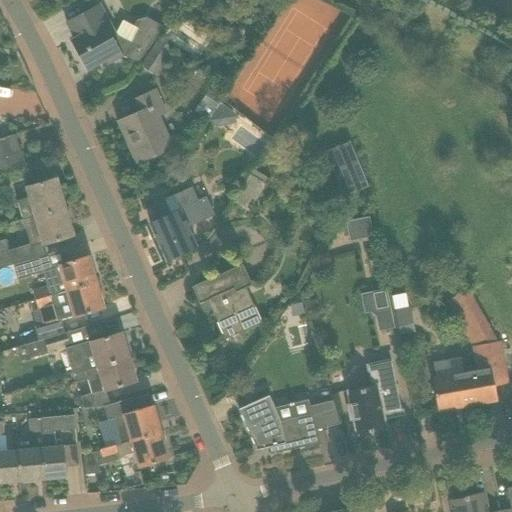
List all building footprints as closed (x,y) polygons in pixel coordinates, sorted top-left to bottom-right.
[(211,12),(198,3),(190,14),(203,23),(211,12)] [(81,48),(77,50),(88,69),(106,60),(108,63),(121,56),(138,64),(163,26),(147,18),(137,21),(134,26),(123,21),(117,35),(99,4),(67,22),(81,48)] [(159,39),(141,66),(154,74),(173,48),(159,39)] [(177,66),(182,58),(174,52),(169,60),(177,66)] [(141,110),(117,120),(118,122),(122,120),(133,145),(129,147),(137,164),(173,147),(159,116),(166,113),(156,89),(135,98),(141,110)] [(238,116),(221,103),(208,121),(217,127),(233,124),(238,116)] [(0,139),(0,158),(21,152),(15,135),(0,139)] [(351,140),(327,149),(344,195),(368,186),(351,140)] [(0,176),(9,173),(21,170),(26,168),(21,152),(0,158),(0,176)] [(179,164),(171,175),(183,184),(191,172),(179,164)] [(250,175),(234,202),(250,211),(266,184),(250,175)] [(27,197),(18,200),(23,219),(65,207),(57,178),(25,187),(27,197)] [(207,196),(198,200),(192,187),(174,195),(180,208),(150,222),(167,261),(198,247),(189,227),(215,215),(207,196)] [(23,219),(31,246),(42,242),(42,244),(73,235),(65,207),(23,219)] [(369,216),(346,222),(351,241),(374,236),(369,216)] [(0,241),(0,268),(13,264),(10,252),(6,240),(0,241)] [(36,300),(97,281),(89,255),(69,261),(51,267),(47,254),(13,264),(18,279),(43,271),(47,286),(33,290),(36,300)] [(225,339),(262,322),(246,287),(252,284),(243,264),(192,287),(200,303),(208,300),(225,339)] [(38,308),(53,303),(58,320),(61,319),(74,315),(74,316),(75,315),(75,316),(105,307),(97,281),(36,300),(38,308)] [(387,289),(372,292),(380,331),(394,328),(387,289)] [(495,385),(508,383),(500,341),(496,342),(468,291),(449,301),(474,346),(479,370),(433,378),(438,410),(498,399),(495,385)] [(411,307),(396,310),(400,335),(415,332),(411,307)] [(65,333),(61,319),(58,320),(43,324),(34,327),(38,341),(65,333)] [(48,353),(48,350),(69,344),(65,332),(65,333),(38,341),(25,344),(17,347),(21,361),(48,353)] [(130,356),(122,332),(66,348),(73,373),(97,365),(130,356)] [(106,390),(137,381),(130,356),(97,365),(73,373),(76,381),(89,378),(93,391),(81,395),(84,406),(99,406),(105,405),(110,404),(106,390)] [(354,419),(358,434),(386,428),(383,415),(402,411),(391,361),(368,366),(373,386),(348,391),(351,405),(348,405),(351,419),(354,419)] [(162,431),(154,405),(146,408),(143,395),(104,406),(108,419),(113,417),(121,442),(121,443),(162,431)] [(310,405),(277,413),(270,395),(239,409),(257,449),(271,446),(273,453),(319,443),(310,405)] [(67,476),(66,467),(64,445),(56,446),(54,430),(75,429),(74,414),(40,418),(41,433),(43,448),(46,478),(67,476)] [(36,418),(36,419),(29,419),(30,433),(41,433),(40,418),(36,418)] [(111,446),(100,450),(102,457),(118,452),(119,458),(135,453),(139,466),(169,457),(162,431),(121,443),(121,442),(111,445),(111,446)] [(43,448),(38,448),(19,450),(22,480),(46,478),(43,448)] [(0,451),(0,482),(22,480),(19,450),(0,451)] [(86,474),(100,473),(100,465),(99,452),(91,452),(84,453),(86,474)] [(511,511),(511,486),(508,487),(511,506),(511,507),(500,510),(500,511),(511,511)] [(465,498),(452,500),(454,511),(500,511),(500,510),(490,511),(487,511),(484,491),(464,495),(465,498)]
